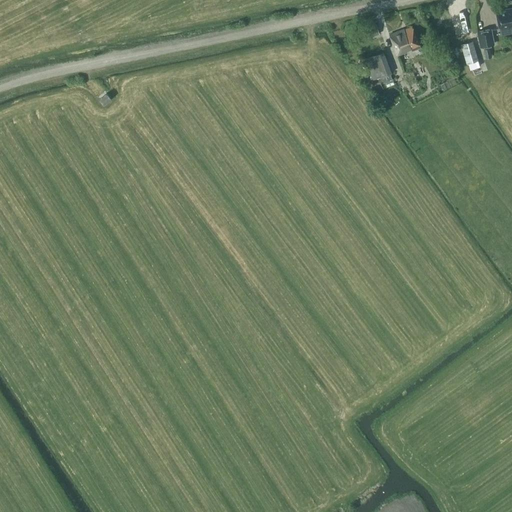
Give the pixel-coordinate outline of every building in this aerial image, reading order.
[(511,6),(495,10),(499,29),(511,26),(511,6)] [(375,25),(365,29),(368,36),(378,33),(375,25)] [(389,34),(397,56),(407,52),(407,51),(412,49),(412,50),(419,47),(412,26),(389,34)] [(495,44),(492,28),(477,31),(480,47),(495,44)] [(468,63),(470,69),(480,66),(478,60),(472,40),(460,44),(466,63),(468,63)] [(373,80),(383,76),(384,80),(391,77),(389,73),(391,72),(383,50),(364,58),(373,80)] [(98,97),(102,102),(109,97),(105,92),(98,97)]
